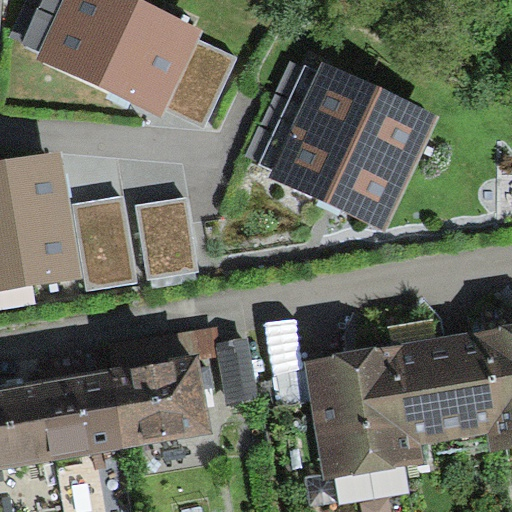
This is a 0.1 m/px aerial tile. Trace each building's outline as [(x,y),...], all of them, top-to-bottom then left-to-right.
[(189,36),(116,0),(84,0),(55,60),(154,108),(189,36)] [(432,126),(320,73),(271,176),(384,229),(432,126)] [(0,286),(80,271),(58,157),(0,168),(0,286)] [(381,354),(317,363),(335,488),(406,478),(399,435),(505,420),(509,445),(511,444),(511,332),(493,335),(496,358),(384,374),(381,354)] [(183,346),(0,377),(0,474),(199,440),(183,346)]
